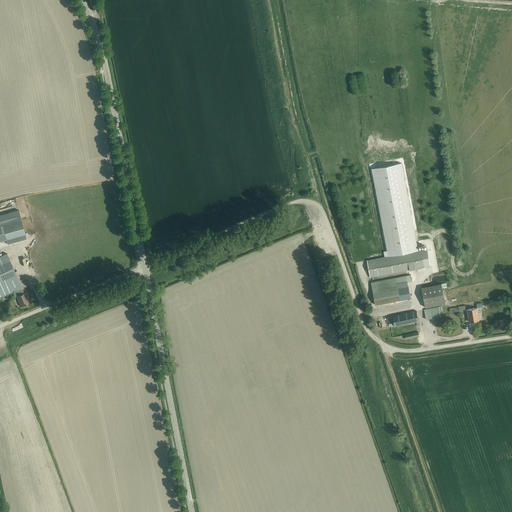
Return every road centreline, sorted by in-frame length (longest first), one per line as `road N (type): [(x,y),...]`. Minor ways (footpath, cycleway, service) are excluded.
road 1 (unclassified): [(511,338),(409,352),(382,346),(363,323),(322,215),(302,201),(144,267)]
road 2 (tertiary): [(144,267),(102,50),(81,0)]
road 3 (tertiary): [(190,511),(144,267)]
road 4 (unclassified): [(0,325),(144,267)]
